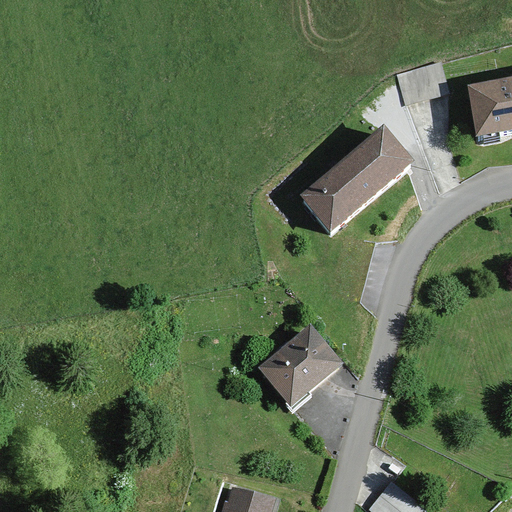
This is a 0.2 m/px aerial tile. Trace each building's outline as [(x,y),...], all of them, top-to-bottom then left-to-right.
[(449,94),(441,64),(398,76),(406,105),(449,94)] [(511,136),(511,88),(470,96),(478,143),(511,136)] [(410,170),(382,136),(302,201),(330,235),(410,170)] [(337,368),(307,331),(257,373),(287,409),(337,368)] [(419,511),(422,509),(391,484),(371,508),(375,511),(419,511)] [(269,511),(273,500),(231,489),(224,511),(269,511)]
